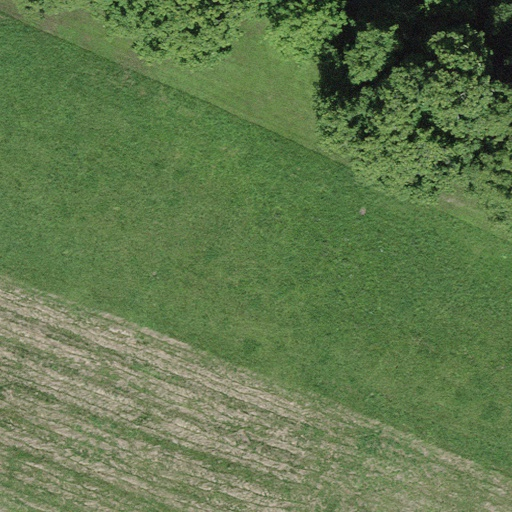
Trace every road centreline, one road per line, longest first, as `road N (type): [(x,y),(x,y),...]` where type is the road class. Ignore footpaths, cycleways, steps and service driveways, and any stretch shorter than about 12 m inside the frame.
road 1 (motorway): [(192,0),(44,511)]
road 2 (motorway): [(426,511),(511,223)]
